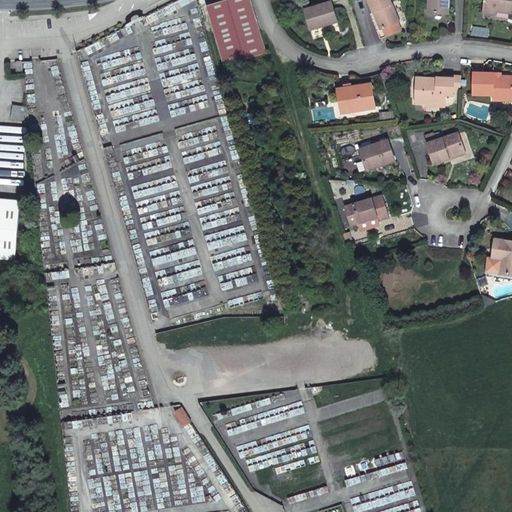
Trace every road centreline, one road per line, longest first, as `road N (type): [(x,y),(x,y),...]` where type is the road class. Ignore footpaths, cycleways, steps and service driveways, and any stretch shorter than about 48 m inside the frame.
road 1 (unclassified): [(61,36),(154,363),(259,511)]
road 2 (residential): [(511,56),(445,49),(326,64),(287,50),(260,0)]
